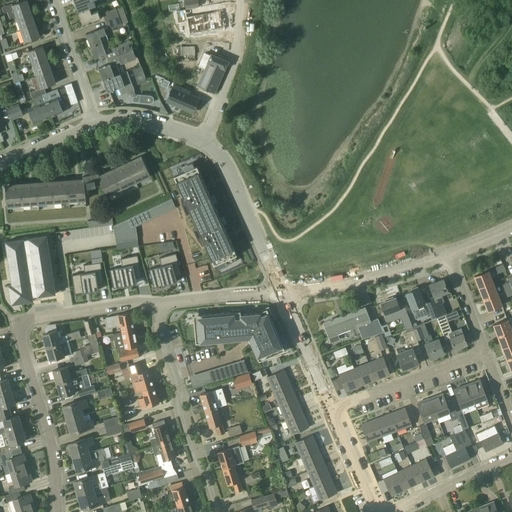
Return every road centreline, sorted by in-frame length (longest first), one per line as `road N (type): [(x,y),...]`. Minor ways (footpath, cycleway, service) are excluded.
road 1 (residential): [(58,511),(55,457),(18,323),(159,303)]
road 2 (residential): [(215,511),(178,408),(159,303)]
road 3 (residential): [(280,293),(337,286),(448,254)]
road 4 (residential): [(280,293),(228,169),(204,144)]
road 5 (residential): [(332,410),(486,350)]
road 6 (residential): [(239,0),(237,58),(204,144)]
road 7 (residential): [(392,511),(511,456)]
road 8 (residential): [(93,122),(51,0)]
road 9 (residential): [(332,410),(280,293)]
road 10 (residential): [(159,303),(280,293)]
